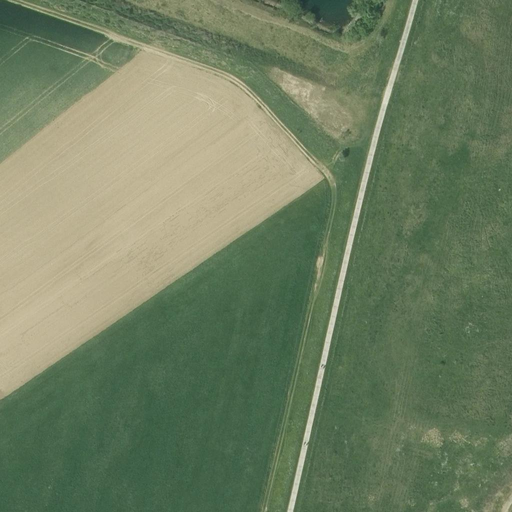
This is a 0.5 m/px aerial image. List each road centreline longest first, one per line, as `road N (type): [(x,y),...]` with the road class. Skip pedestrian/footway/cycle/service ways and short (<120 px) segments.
road 1 (track): [(20,0),(239,83),(327,169),(333,193),(262,511)]
road 2 (track): [(395,0),(356,47),(213,0)]
